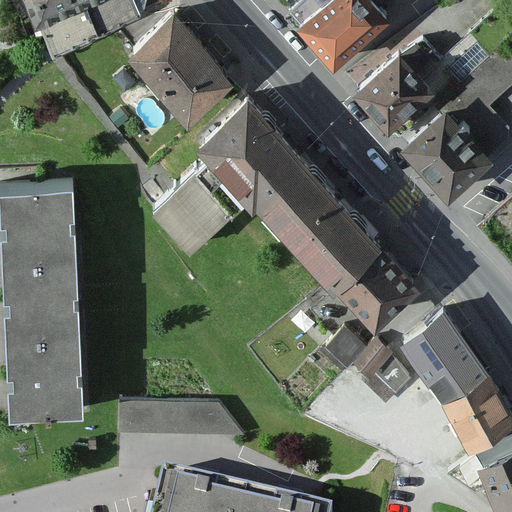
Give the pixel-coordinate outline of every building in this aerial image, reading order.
[(26,0),(34,19),(45,44),(130,9),(126,0),(26,0)] [(375,0),(322,0),(294,24),(310,43),(330,66),(389,16),(375,0)] [(167,6),(122,43),(183,117),(228,80),(167,6)] [(369,108),(384,126),(430,86),(396,48),(350,88),(369,108)] [(506,137),(506,123),(489,104),(511,82),(511,63),(498,48),(441,99),(445,103),(398,145),(447,199),(493,157),(489,153),(506,137)] [(417,278),(398,257),(379,235),(350,203),(277,122),(248,89),(193,138),(207,153),(151,203),(190,247),(246,197),(325,284),(329,280),(367,322),(417,278)] [(75,175),(0,178),(0,199),(9,409),(85,406),(75,175)] [(434,309),(393,342),(432,391),(452,375),(473,358),(452,332),(434,309)] [(354,361),(370,375),(389,353),(372,339),(354,361)] [(485,369),(439,394),(467,444),(511,419),(511,417),(499,394),(485,369)] [(118,396),(118,432),(245,434),(220,401),(118,396)] [(511,446),(474,462),(494,511),(507,511),(511,510),(511,446)] [(194,485),(158,477),(150,511),(315,511),(285,505),(194,485)]
